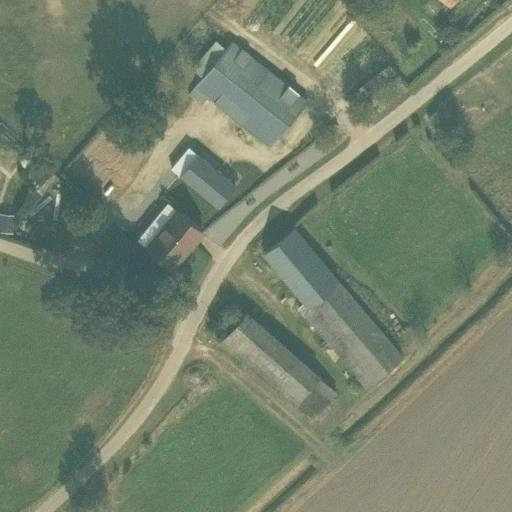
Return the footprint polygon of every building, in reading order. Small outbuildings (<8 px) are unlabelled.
[(233,39),(196,84),(271,145),(307,100),(233,39)] [(236,183),(198,153),(179,176),(218,207),(236,183)] [(41,194),(59,177),(43,160),(25,178),(41,194)] [(202,230),(177,209),(146,246),(172,267),(202,230)] [(0,227),(12,229),(13,214),(0,212),(0,227)] [(263,251),(267,256),(285,278),(304,301),(298,306),(366,386),(372,380),(373,381),(403,355),(292,226),(263,251)] [(295,403),(319,375),(246,312),(222,340),(295,403)]
